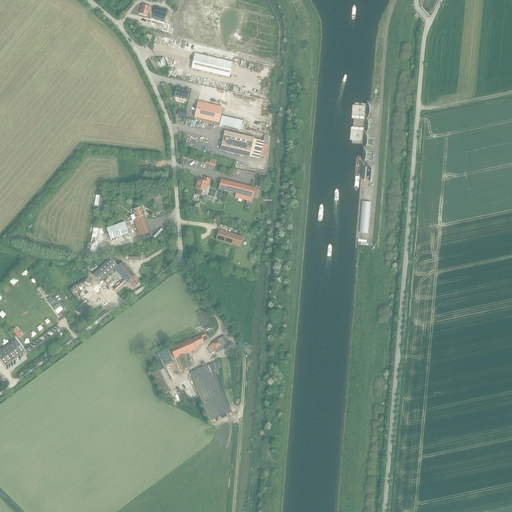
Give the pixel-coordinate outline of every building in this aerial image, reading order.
[(149,7),(142,5),(140,14),(146,16),(149,7)] [(164,22),(167,10),(155,7),(152,19),(164,22)] [(229,77),(233,62),(195,53),(191,68),(229,77)] [(174,97),(187,100),(189,92),(176,89),(174,97)] [(222,108),(198,102),(194,118),(219,123),(222,108)] [(220,151),(249,158),(254,139),(225,132),(220,151)] [(195,188),(198,189),(196,194),(201,196),(202,191),(205,191),(207,185),(209,185),(211,179),(204,177),(203,181),(198,180),(195,188)] [(255,188),(240,184),(221,180),(219,189),(236,194),(235,198),(243,200),(244,196),(253,198),(255,188)] [(370,203),(363,202),(360,233),(367,233),(370,203)] [(132,210),(135,219),(126,222),(127,225),(133,223),(133,221),(134,221),(138,236),(148,233),(140,208),(132,210)] [(124,222),(107,228),(111,239),(128,234),(124,222)] [(240,247),(241,244),(243,237),(219,230),(216,240),(240,247)] [(117,266),(110,258),(92,275),(99,282),(103,278),(114,291),(123,283),(124,284),(127,281),(128,282),(128,281),(134,287),(140,282),(121,262),(117,266)] [(59,303),(53,307),(55,310),(58,314),(60,317),(66,312),(63,309),(65,308),(62,305),(61,306),(59,303)] [(190,339),(170,348),(175,359),(177,358),(182,370),(187,368),(191,366),(186,354),(196,350),(194,347),(204,343),(203,342),(208,339),(206,336),(204,333),(198,335),(199,336),(191,340),(190,339)] [(224,336),(212,343),(217,352),(229,345),(224,336)] [(16,339),(0,350),(0,359),(5,366),(25,351),(16,339)] [(216,362),(191,372),(203,402),(210,420),(231,412),(223,393),(214,371),(219,369),(216,362)] [(169,391),(158,370),(151,374),(161,395),(169,391)]
